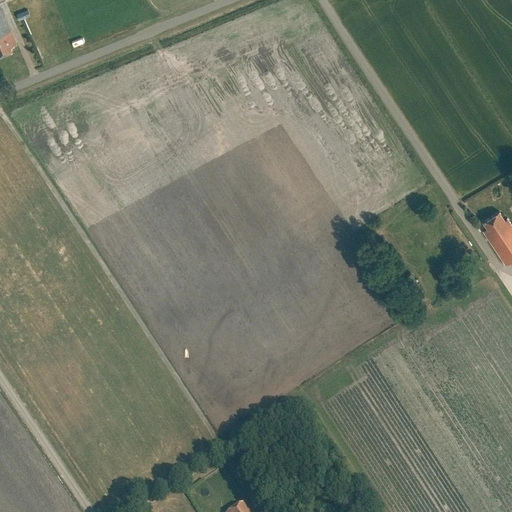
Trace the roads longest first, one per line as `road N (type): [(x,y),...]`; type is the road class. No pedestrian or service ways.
road 1 (unclassified): [(262,511),(0,110)]
road 2 (unknown): [(326,0),(468,228)]
road 3 (unclassified): [(0,93),(229,0)]
road 4 (track): [(405,319),(216,439)]
